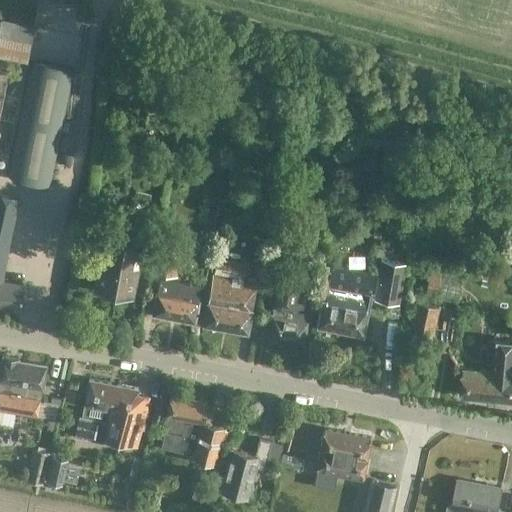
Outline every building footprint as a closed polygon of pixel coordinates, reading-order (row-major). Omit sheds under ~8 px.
[(0,57),(26,62),(29,44),(32,28),(0,21),(0,57)] [(52,173),(70,78),(72,68),(30,60),(8,178),(49,187),(52,173)] [(402,156),(408,136),(366,124),(360,143),(402,156)] [(306,158),(308,147),(295,145),(293,155),(306,158)] [(300,183),(286,181),(284,193),(298,195),(300,183)] [(0,306),(17,309),(21,284),(1,280),(8,237),(18,197),(0,192),(0,306)] [(119,217),(121,204),(114,203),(115,197),(104,194),(100,212),(119,217)] [(292,225),(277,222),(274,239),(288,242),(292,225)] [(103,234),(93,287),(131,294),(141,241),(103,234)] [(157,242),(151,271),(175,276),(181,247),(166,243),(157,242)] [(253,295),(256,282),(240,279),(243,262),(216,258),(207,302),(202,324),(246,333),(254,295),(253,295)] [(379,258),(373,299),(399,303),(406,263),(379,258)] [(315,298),(321,299),(316,325),(362,334),(369,293),(373,272),(330,265),(326,285),(317,284),(315,298)] [(424,298),(433,300),(438,273),(429,271),(424,298)] [(197,300),(200,286),(158,278),(156,292),(155,292),(151,314),(193,322),(198,300),(197,300)] [(308,322),(310,310),(308,309),(309,303),(304,296),(294,294),(296,282),(277,279),(272,306),(273,306),(271,314),(266,337),(302,343),(306,321),(308,322)] [(433,338),(439,307),(411,302),(405,332),(433,338)] [(511,401),(511,339),(491,338),(487,371),(463,369),(460,396),(511,401)] [(0,423),(12,426),(14,412),(17,412),(36,416),(36,414),(56,417),(58,401),(39,399),(41,389),(41,387),(45,365),(17,360),(18,358),(1,355),(0,363),(0,423)] [(78,416),(74,435),(94,440),(99,441),(102,442),(103,439),(136,447),(142,423),(149,396),(135,393),(137,388),(88,378),(86,391),(85,399),(84,401),(84,402),(81,416),(78,416)] [(76,385),(66,383),(63,398),(73,400),(76,385)] [(164,424),(166,424),(160,447),(182,452),(184,445),(195,447),(193,458),(213,463),(222,428),(207,424),(212,402),(170,394),(164,424)] [(323,428),(316,464),(336,468),(335,473),(361,478),(369,437),(323,428)] [(246,498),(247,494),(251,495),(254,485),(250,484),(256,460),(264,462),(269,440),(259,437),(253,458),(229,452),(219,490),(246,498)] [(42,484),(50,452),(33,448),(25,480),(42,484)] [(61,485),(67,459),(51,455),(45,481),(61,485)] [(389,511),(396,486),(369,479),(360,511),(389,511)] [(496,511),(501,488),(486,486),(473,483),(473,482),(457,479),(452,506),(451,506),(447,505),(445,511),(496,511)]
